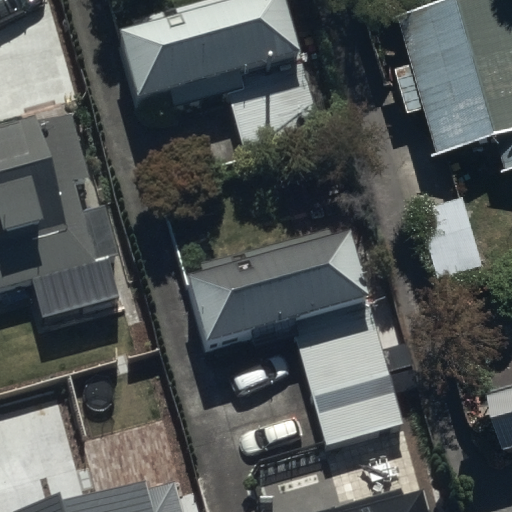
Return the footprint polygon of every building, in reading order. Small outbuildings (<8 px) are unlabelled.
[(284,0),(247,0),(118,34),(137,103),(221,80),(244,164),(322,143),(284,0)] [(511,0),(463,0),(398,20),(412,66),(400,70),(415,116),(431,111),(444,156),(498,139),(509,172),(511,171),(511,0)] [(30,114),(0,122),(0,294),(31,286),(41,319),(117,297),(106,259),(118,256),(104,206),(80,213),(71,183),(86,179),(69,121),(35,131),(30,114)] [(487,257),(466,189),(421,203),(441,271),(487,257)] [(205,333),(368,287),(349,222),(187,268),(205,333)] [(373,315),(295,336),(324,442),(402,421),(373,315)] [(510,431),(511,430),(511,371),(495,377),(510,431)] [(428,511),(420,481),(309,511),(428,511)] [(173,511),(168,491),(88,511),(173,511)]
